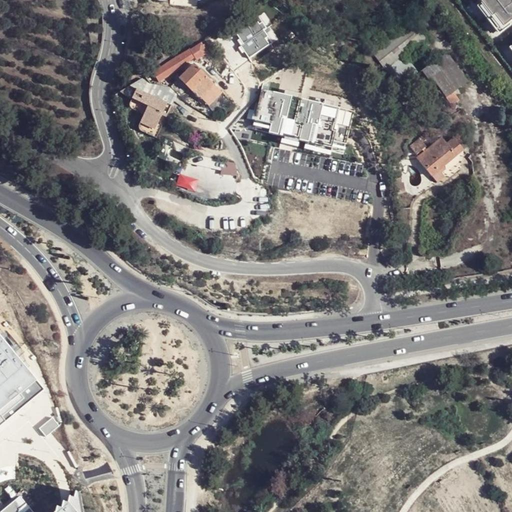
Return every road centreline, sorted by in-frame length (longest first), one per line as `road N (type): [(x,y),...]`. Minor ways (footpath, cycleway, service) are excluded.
road 1 (residential): [(109,179),(141,219),(186,252),(257,271),(348,267),(369,287),(379,321)]
road 2 (primary): [(221,392),(283,368),(511,327)]
road 3 (residential): [(109,0),(114,38),(101,84),(115,154),(109,179)]
road 4 (primary): [(149,296),(0,190)]
road 5 (primary): [(379,321),(274,331),(207,323)]
road 6 (primary): [(0,225),(54,282),(79,343)]
road 7 (primary): [(511,299),(379,321)]
road 8 (residential): [(0,130),(74,170),(109,179)]
